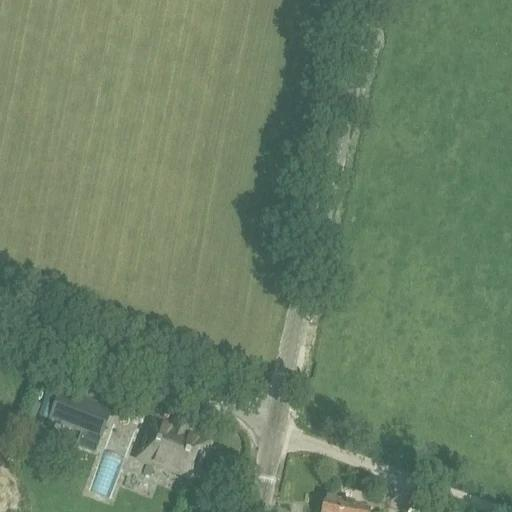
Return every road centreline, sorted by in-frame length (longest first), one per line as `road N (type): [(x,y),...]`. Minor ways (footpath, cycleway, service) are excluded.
road 1 (unclassified): [(279,436),(372,0)]
road 2 (unclassified): [(279,436),(0,332)]
road 3 (unclassified): [(487,511),(279,436)]
